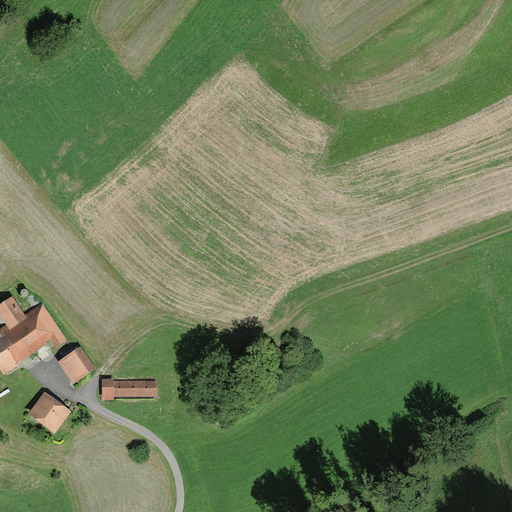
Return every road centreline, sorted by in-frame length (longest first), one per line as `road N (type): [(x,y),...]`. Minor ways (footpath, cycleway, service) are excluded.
road 1 (track): [(82,399),(148,326),(172,320),(261,336),(322,294),(511,227)]
road 2 (residential): [(177,511),(178,478),(165,451),(48,381)]
